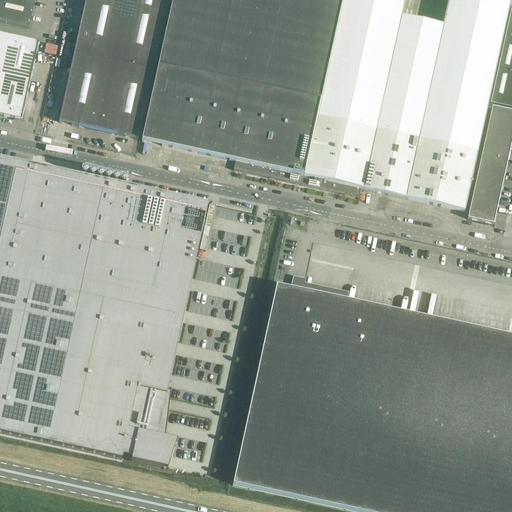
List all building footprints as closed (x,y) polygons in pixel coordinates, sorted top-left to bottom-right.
[(0,0),(0,23),(29,30),(35,0),(0,0)] [(168,0),(85,0),(59,123),(138,140),(168,0)] [(172,0),(158,66),(320,102),(342,0),(172,0)] [(317,119),(316,119),(302,186),(368,201),(370,192),(464,213),(510,0),(448,0),(442,28),(401,19),(405,0),(342,0),(320,102),(317,119)] [(509,18),(489,106),(511,110),(511,18),(510,18),(511,9),(509,18)] [(0,116),(21,121),(38,43),(0,34),(0,116)] [(320,102),(158,66),(141,142),(235,163),(233,171),(302,186),(316,119),(317,119),(320,102)] [(511,112),(492,108),(489,122),(511,126),(511,112)] [(511,126),(489,122),(486,134),(511,139),(511,126)] [(511,139),(486,134),(483,146),(510,152),(511,141),(511,139)] [(483,146),(481,159),(507,164),(510,152),(483,146)] [(0,434),(121,461),(122,457),(132,459),(152,463),(163,412),(144,408),(147,392),(151,393),(166,396),(167,393),(208,205),(21,164),(16,163),(13,162),(5,161),(2,160),(0,159),(0,434)] [(481,159),(478,171),(504,177),(507,164),(481,159)] [(478,171),(475,183),(501,189),(504,177),(478,171)] [(475,183),(473,196),(499,201),(501,189),(475,183)] [(473,196),(470,208),(496,214),(499,201),(473,196)] [(467,220),(494,226),(494,225),(496,214),(470,208),(467,220)] [(232,486),(350,511),(511,511),(511,341),(277,290),(278,287),(276,287),(232,486)]
